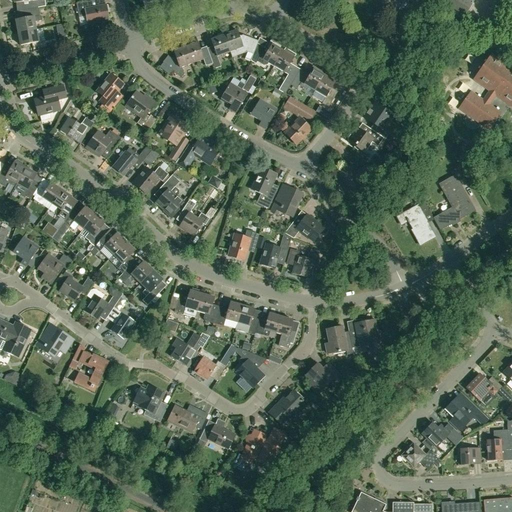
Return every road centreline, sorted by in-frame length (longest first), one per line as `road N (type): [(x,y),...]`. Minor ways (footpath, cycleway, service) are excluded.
road 1 (residential): [(312,301),(187,263),(88,178),(18,134),(0,99)]
road 2 (residential): [(312,301),(307,347),(253,407),(239,412),(184,378),(121,362),(33,295)]
road 3 (residential): [(511,478),(390,485),(378,472),(381,449),(490,330)]
road 4 (residential): [(311,164),(295,165),(217,125),(141,69),(130,41)]
road 5 (residential): [(311,164),(358,93),(358,71),(274,17)]
road 6 (unclassified): [(172,511),(0,428)]
road 7 (residential): [(403,286),(385,251),(334,211),(311,164)]
road 8 (residential): [(274,17),(230,7),(130,41)]
road 9 (residential): [(130,41),(0,77)]
